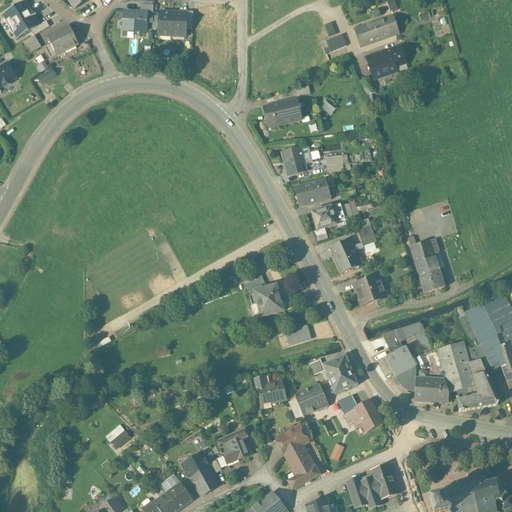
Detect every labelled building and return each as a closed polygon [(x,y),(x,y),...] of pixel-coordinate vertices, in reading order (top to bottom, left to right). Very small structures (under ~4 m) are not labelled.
[(67,0),(74,10),(89,0),(67,0)] [(26,1),(2,15),(17,40),(17,39),(17,40),(41,26),(35,16),(36,15),(33,10),(32,11),(26,1)] [(393,1),(386,2),(386,9),(394,8),(393,1)] [(124,10),(123,34),(151,35),(152,11),(124,10)] [(162,11),(161,35),(175,36),(176,11),(162,11)] [(190,12),(176,11),(175,36),(190,36),(190,12)] [(202,13),(201,38),(229,38),(230,14),(202,13)] [(393,18),(355,31),(361,48),(399,35),(393,18)] [(331,24),(324,27),(329,38),(336,35),(331,24)] [(69,27),(47,38),(51,45),(45,48),(50,59),(78,45),(69,27)] [(342,36),(327,42),(329,48),(324,50),(327,55),(346,47),(342,36)] [(34,37),(23,43),(30,54),(41,48),(34,37)] [(400,48),(367,59),(374,80),(397,73),(395,68),(406,65),(400,48)] [(39,56),(32,60),(41,72),(47,68),(39,56)] [(15,78),(7,65),(0,68),(0,88),(4,86),(5,88),(11,84),(10,83),(15,80),(15,78)] [(52,70),(38,79),(42,85),(56,76),(52,70)] [(369,80),(360,83),(363,91),(371,88),(369,80)] [(308,87),(296,90),(298,98),(310,94),(308,87)] [(298,100),(263,108),(268,130),(303,122),(298,100)] [(301,149),(282,154),(288,177),(307,172),(301,149)] [(326,157),(327,172),(348,171),(348,156),(326,157)] [(333,173),(325,174),(326,182),(334,181),(333,173)] [(326,182),(296,189),(300,208),(331,201),(326,182)] [(104,184),(68,206),(83,230),(102,261),(106,268),(142,246),(104,184)] [(352,192),(341,195),(342,201),(353,198),(352,192)] [(330,208),(312,214),(317,229),(317,231),(318,234),(337,228),(337,225),(343,222),(341,215),(339,208),(338,206),(331,209),(330,208)] [(345,206),(339,208),(341,215),(344,215),(344,217),(348,215),(345,206)] [(360,222),(362,227),(369,224),(367,219),(360,222)] [(362,244),(363,248),(377,243),(371,226),(357,231),(362,244)] [(102,261),(83,230),(72,237),(90,268),(102,261)] [(407,239),(410,245),(417,242),(414,236),(407,239)] [(351,240),(330,250),(341,275),(363,265),(357,252),(354,247),(351,240)] [(436,240),(410,248),(424,294),(446,288),(436,258),(440,252),(436,240)] [(379,270),(366,275),(368,280),(378,277),(381,276),(379,270)] [(242,273),(235,276),(239,284),(246,281),(242,273)] [(260,276),(249,281),(254,293),(264,290),(263,288),(265,287),(260,276)] [(368,280),(353,286),(357,297),(382,288),(378,277),(368,280)] [(382,288),(357,297),(361,307),(376,302),(386,299),(386,298),(384,291),(390,289),(389,285),(382,288)] [(264,290),(254,293),(255,296),(249,297),(252,307),(258,305),(261,318),(283,313),(276,287),(264,290)] [(511,311),(503,294),(464,314),(481,346),(480,346),(491,367),(493,372),(501,368),(505,378),(511,375),(511,346),(511,345),(511,311)] [(386,299),(376,302),(378,308),(391,304),(389,297),(386,298),(386,299)] [(154,309),(143,315),(147,321),(158,315),(156,311),(154,309)] [(464,314),(462,309),(456,312),(474,350),(468,351),(470,358),(468,359),(469,365),(480,362),(484,370),(491,367),(480,346),(481,346),(464,314)] [(420,323),(400,330),(405,340),(414,336),(424,330),(420,323)] [(306,329),(287,336),(291,348),(311,342),(306,329)] [(400,329),(382,335),(388,349),(405,340),(400,330),(400,329)] [(435,352),(424,330),(414,336),(424,356),(423,356),(412,362),(416,370),(415,381),(445,382),(435,352)] [(98,345),(97,346),(99,351),(112,343),(109,339),(98,345)] [(384,347),(384,345),(383,343),(382,342),(381,340),(379,340),(377,340),(375,342),(374,343),(374,345),(374,347),(375,349),(377,350),(379,350),(381,350),(382,349),(384,347)] [(464,344),(437,352),(445,382),(449,395),(457,393),(458,398),(456,399),(457,402),(479,398),(469,365),(468,359),(464,344)] [(412,362),(405,349),(405,348),(391,355),(386,358),(400,384),(403,389),(408,392),(414,393),(415,393),(415,381),(416,370),(412,362)] [(323,366),(322,366),(325,372),(329,381),(352,371),(346,356),(323,366)] [(320,360),(309,365),(314,376),(325,372),(322,366),(323,366),(320,360)] [(484,370),(480,362),(469,365),(479,398),(457,402),(456,402),(459,413),(466,412),(466,411),(497,406),(499,402),(489,381),(484,370)] [(491,367),(484,370),(489,381),(496,377),(493,372),(491,367)] [(352,371),(329,381),(335,396),(358,386),(352,371)] [(282,383),(267,386),(265,378),(254,380),(256,389),(258,389),(262,405),(278,401),(278,403),(286,401),(282,383)] [(415,381),(415,393),(414,393),(414,402),(448,404),(449,395),(445,382),(415,381)] [(297,392),(293,383),(289,385),(294,396),(298,394),(297,392)] [(324,383),(319,385),(323,393),(328,391),(324,383)] [(230,384),(223,387),(226,395),(233,392),(230,384)] [(298,394),(294,396),(296,400),(300,411),(315,405),(318,411),(329,407),(323,393),(319,385),(298,394)] [(179,395),(172,398),(178,411),(185,408),(179,395)] [(352,397),(338,403),(345,416),(355,411),(354,410),(358,408),(352,397)] [(296,400),(289,404),(296,421),(303,418),(300,411),(296,400)] [(358,408),(354,410),(355,411),(345,416),(344,417),(349,426),(354,423),(356,427),(362,424),(367,433),(382,425),(370,401),(358,408)] [(315,405),(300,411),(303,418),(318,411),(315,405)] [(311,434),(306,423),(299,427),(305,437),(311,434)] [(299,427),(276,440),(285,456),(301,446),(303,445),(313,440),(311,434),(305,437),(299,427)] [(245,431),(217,442),(227,466),(251,455),(245,439),(248,438),(245,431)] [(130,439),(125,432),(111,444),(116,450),(130,439)] [(335,444),(331,459),(340,461),(343,447),(335,444)] [(315,466),(303,445),(285,456),(284,457),(295,478),(287,482),(292,491),(321,476),(315,466)] [(209,467),(202,455),(200,456),(196,455),(193,457),(192,461),(182,466),(189,478),(190,477),(201,497),(218,488),(207,468),(209,467)] [(216,461),(211,464),(217,474),(222,471),(216,461)] [(389,465),(370,472),(372,476),(360,480),(359,479),(346,483),(355,510),(367,506),(369,510),(382,506),(381,501),(399,495),(389,465)] [(431,501),(433,511),(511,511),(511,501),(511,499),(511,498),(511,497),(511,498),(502,501),(505,496),(508,496),(508,494),(505,494),(504,488),(506,486),(505,484),(503,486),(497,483),(498,480),(496,480),(495,483),(490,484),(491,481),(494,480),(493,479),(491,479),(490,477),(492,475),(491,474),(490,475),(487,474),(488,471),(486,471),(486,474),(478,476),(478,473),(476,473),(477,476),(469,478),(469,475),(467,475),(469,483),(459,486),(458,483),(456,484),(457,486),(446,489),(444,488),(443,490),(445,491),(447,497),(431,501)] [(180,484),(166,494),(179,511),(193,501),(180,484)] [(272,493),(251,510),(253,511),(287,511),(288,511),(272,493)] [(166,494),(153,503),(153,504),(143,511),(178,511),(179,511),(166,494)] [(120,511),(123,510),(115,499),(109,504),(114,511),(120,511)] [(328,511),(326,502),(314,506),(307,508),(308,511),(328,511)]
